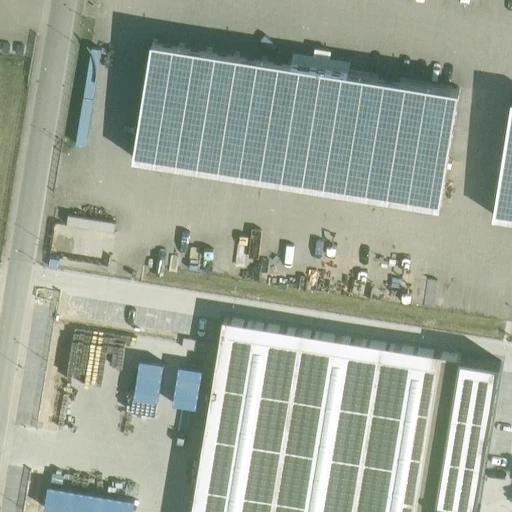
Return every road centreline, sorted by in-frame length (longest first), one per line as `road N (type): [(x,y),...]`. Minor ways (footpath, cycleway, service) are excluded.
road 1 (residential): [(23,256),(67,0)]
road 2 (residential): [(23,256),(0,399)]
